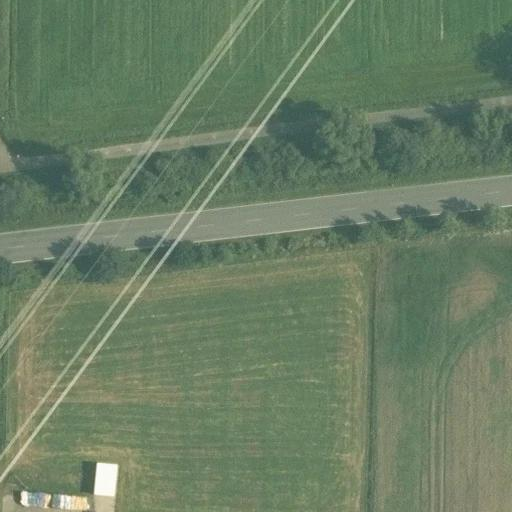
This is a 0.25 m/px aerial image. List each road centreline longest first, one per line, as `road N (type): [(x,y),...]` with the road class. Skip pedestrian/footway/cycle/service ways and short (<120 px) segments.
road 1 (track): [(511,104),(0,172)]
road 2 (primary): [(511,191),(0,250)]
